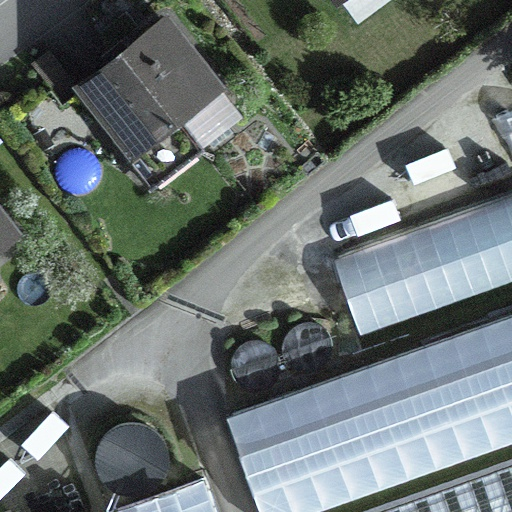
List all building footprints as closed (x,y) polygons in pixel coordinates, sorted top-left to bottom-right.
[(156,181),(194,152),(195,141),(177,118),(215,89),(162,21),(84,82),(134,148),(126,155),(145,180),(156,181)] [(0,243),(12,235),(0,219),(0,243)] [(260,511),(307,511),(511,440),(511,314),(227,415),(260,511)] [(511,511),(511,459),(362,511),(511,511)] [(215,511),(203,477),(105,511),(215,511)]
